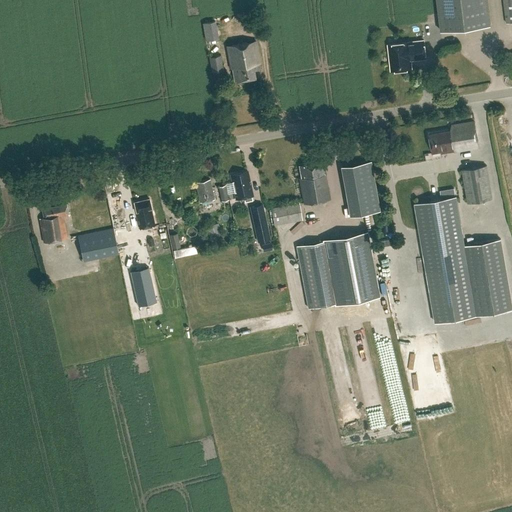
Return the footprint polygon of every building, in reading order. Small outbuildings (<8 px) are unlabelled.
[(437,0),(441,31),(490,25),(487,0),(437,0)] [(511,0),(503,0),(506,23),(511,21),(511,0)] [(388,45),(391,71),(412,68),(411,60),(426,58),(424,40),(388,45)] [(260,68),(259,63),(255,41),(227,46),(230,67),(232,67),(234,80),(254,77),(253,70),(260,68)] [(211,72),(223,70),(220,55),(208,57),(211,72)] [(454,151),(478,147),(474,121),(452,125),(448,131),(429,134),(433,153),(440,151),(441,153),(454,151)] [(322,167),(321,161),(299,165),(301,178),(299,178),(303,203),(329,198),(325,174),(324,174),(323,167),(322,167)] [(341,166),(350,215),(379,210),(370,161),(341,166)] [(467,203),(492,198),(486,165),(461,169),(467,203)] [(252,195),(247,171),(230,174),(236,199),(244,197),(245,202),(252,200),(251,196),(252,195)] [(202,201),(211,199),(214,198),(209,179),(195,182),(199,202),(202,201)] [(221,201),(228,199),(225,184),(218,186),(221,201)] [(511,306),(500,238),(465,245),(456,196),(415,203),(435,322),(511,308),(511,306)] [(140,229),(141,228),(155,225),(151,209),(151,208),(149,198),(134,202),(136,213),(140,229)] [(274,225),(302,220),(299,202),(271,208),(274,225)] [(66,203),(42,208),(43,217),(39,218),(44,242),(63,238),(68,237),(66,224),(70,223),(68,216),(66,203)] [(253,216),(258,241),(270,239),(264,214),(253,216)] [(207,229),(209,238),(220,235),(218,227),(207,229)] [(83,261),(118,254),(113,228),(77,235),(83,261)] [(367,231),(329,238),(330,239),(296,245),(308,308),(341,301),(342,302),(379,295),(367,231)] [(175,255),(183,253),(178,233),(170,235),(175,255)] [(271,243),(261,245),(263,252),(272,250),(271,243)] [(386,255),(387,268),(401,267),(399,253),(386,255)] [(156,302),(148,267),(130,271),(138,306),(156,302)] [(57,279),(68,341),(113,333),(102,271),(57,279)] [(386,316),(393,315),(392,303),(385,303),(386,316)] [(405,317),(395,319),(396,326),(406,324),(405,317)] [(352,336),(354,342),(362,340),(360,334),(352,336)] [(358,365),(367,363),(365,353),(356,355),(358,365)] [(351,434),(361,431),(356,418),(346,421),(351,434)]
